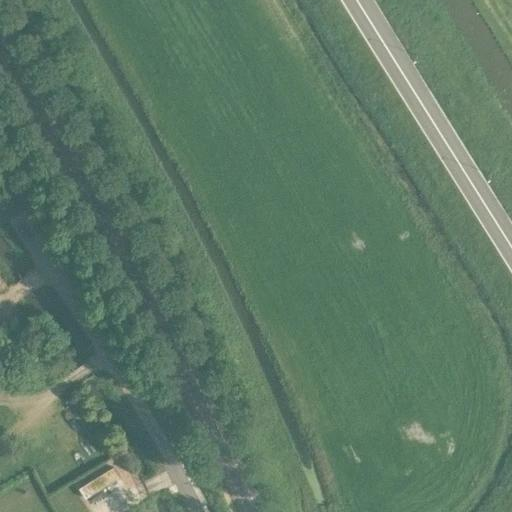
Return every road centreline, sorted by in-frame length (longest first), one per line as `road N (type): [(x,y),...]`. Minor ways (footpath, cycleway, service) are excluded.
road 1 (tertiary): [(0,44),(137,272),(254,511)]
road 2 (motorway): [(511,248),(357,0)]
